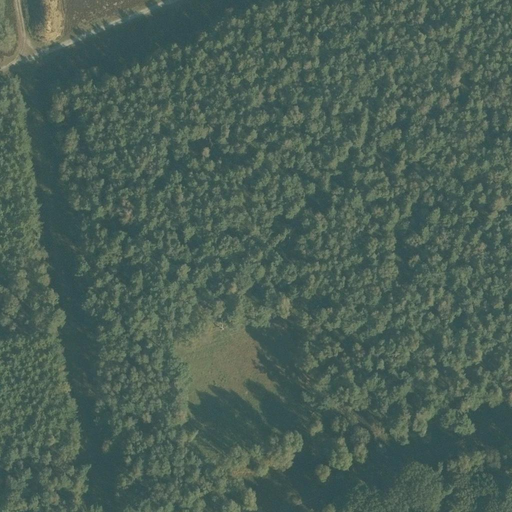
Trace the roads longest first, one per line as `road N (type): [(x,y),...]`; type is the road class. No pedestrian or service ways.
road 1 (track): [(96,511),(17,0)]
road 2 (track): [(305,511),(511,430)]
road 3 (track): [(0,70),(173,0)]
